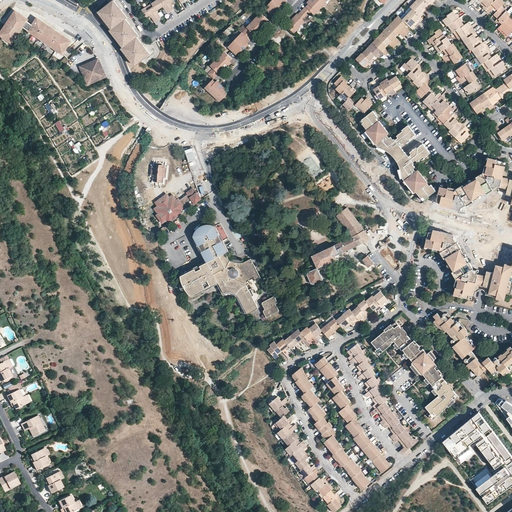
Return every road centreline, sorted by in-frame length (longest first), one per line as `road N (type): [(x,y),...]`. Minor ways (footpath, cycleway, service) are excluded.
road 1 (residential): [(334,342),(282,370),(315,447),(357,501)]
road 2 (residential): [(198,129),(175,124),(140,99),(115,49),(85,15)]
road 3 (residential): [(334,342),(366,415),(404,461)]
road 4 (residential): [(511,105),(488,121),(474,120),(416,43)]
road 5 (residential): [(416,43),(455,0),(511,54)]
